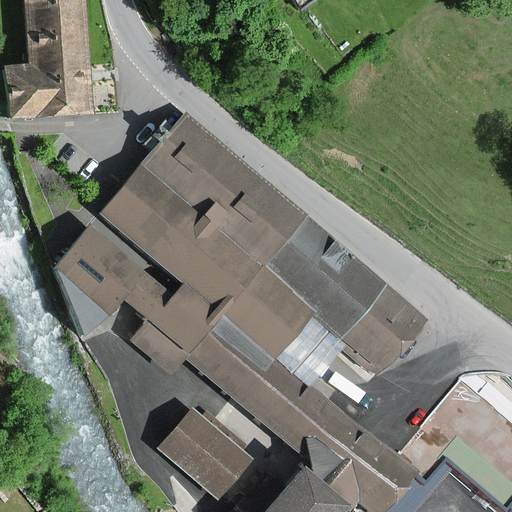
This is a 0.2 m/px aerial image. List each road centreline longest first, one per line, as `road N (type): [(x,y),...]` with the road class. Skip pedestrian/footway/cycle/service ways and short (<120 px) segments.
road 1 (secondary): [(165,73),(511,350)]
road 2 (unclassified): [(0,125),(120,121),(165,73)]
